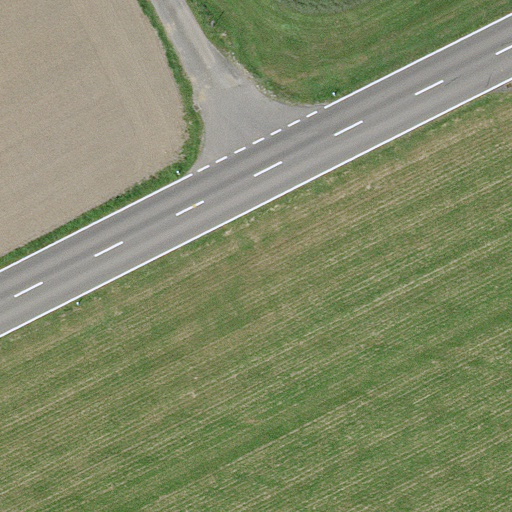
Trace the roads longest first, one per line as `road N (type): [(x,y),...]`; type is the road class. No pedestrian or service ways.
road 1 (tertiary): [(261,175),(0,311)]
road 2 (tertiary): [(511,48),(261,175)]
road 3 (unclassified): [(170,0),(261,175)]
